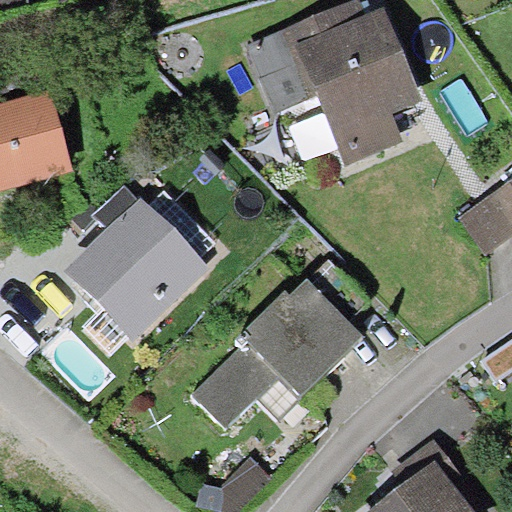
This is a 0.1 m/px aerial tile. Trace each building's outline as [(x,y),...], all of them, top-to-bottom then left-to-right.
[(320,97),(345,154),(402,129),(389,101),(420,87),(384,6),(364,15),(357,0),(346,0),(248,44),(280,115),(320,97)] [(52,99),(0,113),(0,191),(73,171),(52,99)] [(128,225),(70,283),(126,338),(206,259),(155,208),(171,191),(148,167),(109,205),(128,225)] [(511,185),(497,196),(511,216),(511,185)] [(251,349),(200,398),(234,433),(288,382),(302,397),(369,333),(355,318),(375,298),(339,261),(295,303),(284,292),(238,336),(251,349)] [(450,437),(415,465),(434,488),(402,511),(488,511),(456,470),(468,460),(450,437)] [(231,485),(204,479),(201,500),(243,511),(283,475),(264,454),(231,485)]
